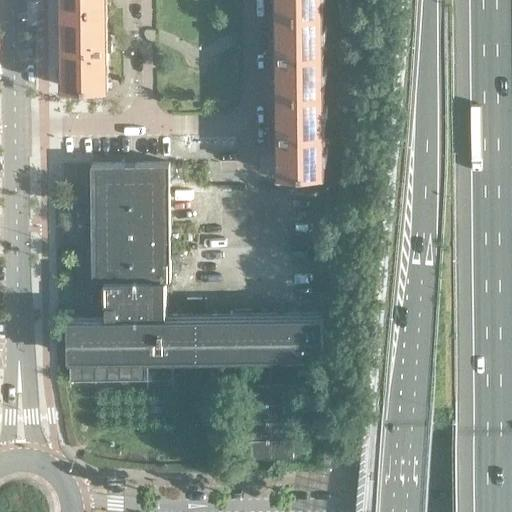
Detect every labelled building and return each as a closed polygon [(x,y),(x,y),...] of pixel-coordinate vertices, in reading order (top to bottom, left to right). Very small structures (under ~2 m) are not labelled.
[(61,0),(62,86),(102,85),(102,87),(108,87),(111,87),(111,81),(108,81),(108,52),(108,50),(112,50),(112,38),(108,38),(108,36),(107,36),(107,7),(110,7),(110,1),(107,1),(107,0),(61,0)] [(323,9),(322,0),(276,0),(277,7),(274,7),(274,10),(323,9)] [(324,90),(323,9),(274,10),(274,13),(277,13),(277,42),(277,45),(273,45),(273,56),(277,56),(277,58),(278,87),(274,88),(274,90),(324,90)] [(325,171),(324,90),(274,90),(274,93),(278,93),(278,122),(278,125),(274,125),(274,136),(278,136),(278,138),(279,168),(275,168),(275,173),(279,173),(285,173),(285,171),(325,171)] [(323,351),(323,312),(166,314),(166,291),(179,291),(179,303),(265,303),(265,291),(319,290),(319,204),(289,204),(289,249),(191,249),(191,278),(171,279),(170,162),(92,162),(93,280),(105,280),(105,291),(95,291),(95,303),(105,303),(105,315),(68,315),(69,354),(70,354),(70,380),(172,378),(172,353),(256,352),(256,381),(250,381),(250,400),(249,400),(249,401),(250,401),(251,418),(249,418),(249,419),(251,419),(251,436),(249,436),(249,437),(251,437),(251,455),(294,455),(293,436),(295,436),(295,435),(293,435),(293,418),(295,418),(295,417),(293,417),(293,400),(294,400),(294,399),(293,399),(293,381),(287,381),(287,352),(323,351)]
